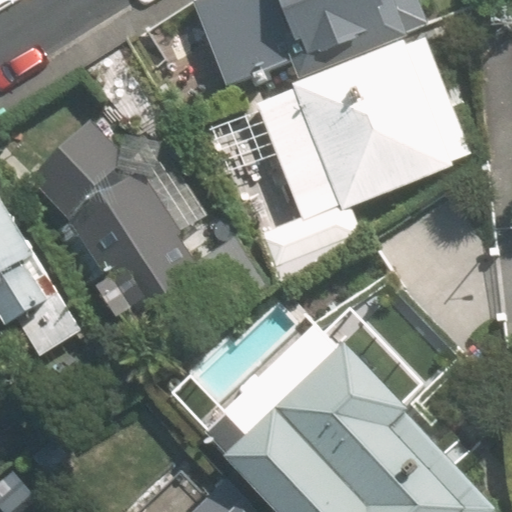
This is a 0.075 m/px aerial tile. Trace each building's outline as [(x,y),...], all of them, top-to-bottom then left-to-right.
[(294,79),(394,40),(402,38),(398,29),(419,22),(410,0),(218,0),(196,9),(226,85),(287,61),(294,79)] [(394,40),(294,79),(285,83),(289,93),(259,105),(302,213),(268,229),(284,263),(365,225),(357,208),(447,175),(442,164),(470,154),(425,40),(399,49),(394,40)] [(93,122),(85,129),(27,183),(85,245),(108,284),(92,294),(111,324),(129,312),(136,323),(206,281),(226,316),(271,288),(233,224),(188,251),(145,178),(93,122)] [(68,341),(19,263),(26,259),(0,215),(0,308),(12,328),(25,319),(47,354),(68,341)] [(491,511),(343,352),(223,463),(267,511),(491,511)] [(239,511),(221,492),(198,511),(239,511)]
